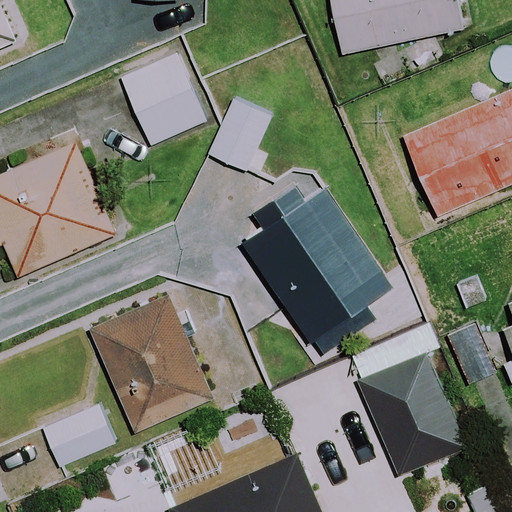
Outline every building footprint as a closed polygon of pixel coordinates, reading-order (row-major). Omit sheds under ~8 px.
[(0,0),(0,46),(16,39),(0,0)] [(460,29),(454,0),(333,0),(343,50),(460,29)] [(207,120),(179,53),(124,76),(153,143),(207,120)] [(511,89),(407,134),(440,211),(511,179),(511,89)] [(270,116),(233,99),(209,154),(246,170),(270,116)] [(0,174),(0,249),(7,247),(19,277),(119,239),(82,143),(0,174)] [(400,298),(315,174),(259,212),(267,224),(246,239),(323,351),(400,298)] [(210,396),(168,297),(95,328),(136,427),(210,396)] [(483,319),(450,332),(469,381),(502,368),(483,319)] [(364,417),(341,360),(291,380),(315,437),(364,417)] [(120,443),(103,403),(46,428),(63,467),(120,443)] [(319,511),(296,457),(171,511),(319,511)]
